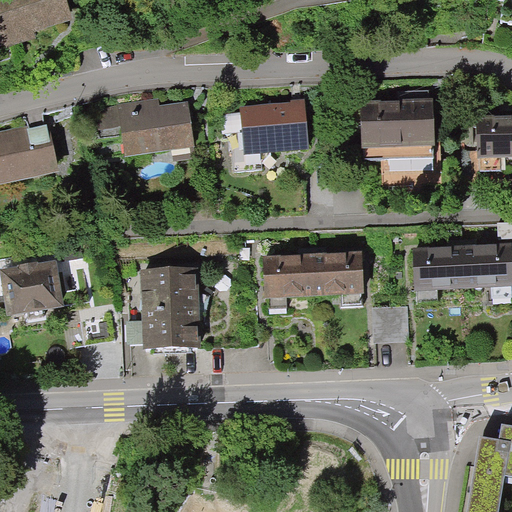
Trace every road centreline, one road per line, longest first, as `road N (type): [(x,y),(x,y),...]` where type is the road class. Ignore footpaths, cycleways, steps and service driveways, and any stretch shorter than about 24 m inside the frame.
road 1 (residential): [(0,110),(148,75),(481,60),(511,69)]
road 2 (residential): [(0,411),(367,401),(399,408),(423,426)]
